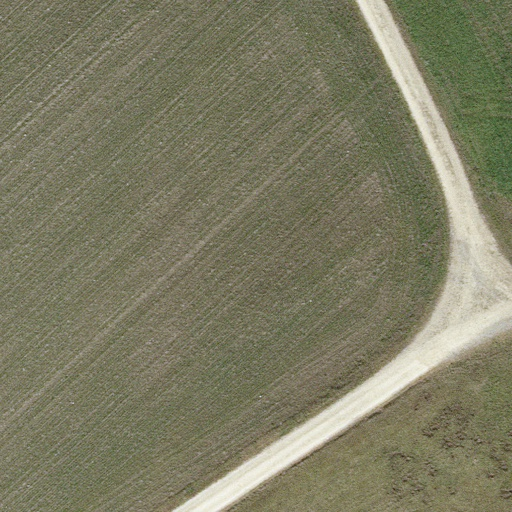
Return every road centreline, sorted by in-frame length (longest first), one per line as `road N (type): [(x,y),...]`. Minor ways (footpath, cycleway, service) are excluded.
road 1 (track): [(442,370),(222,511)]
road 2 (track): [(375,0),(475,211)]
road 3 (track): [(475,211),(442,370)]
